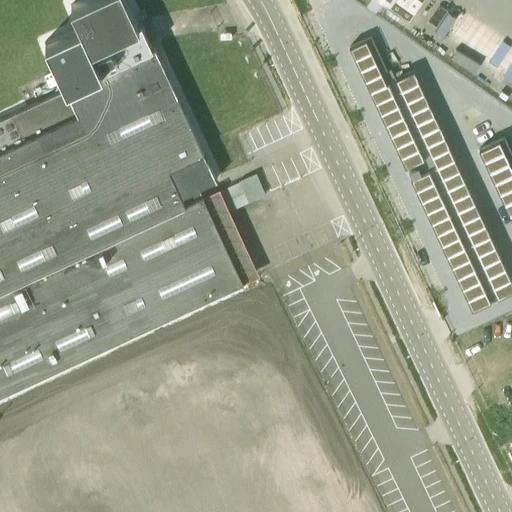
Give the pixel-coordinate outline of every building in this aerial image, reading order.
[(152,49),(141,24),(139,25),(127,0),(82,0),(71,6),(80,26),(44,43),(66,89),(0,119),(0,396),(243,284),(202,195),(185,203),(181,196),(216,179),(154,48),(152,49)] [(370,0),(366,7),(376,13),(382,4),(376,0),(370,0)] [(393,0),(388,8),(409,22),(424,0),(393,0)] [(381,43),(359,53),(386,107),(485,312),(511,299),(511,258),(424,76),(402,86),(381,43)] [(511,141),(489,152),(511,198),(511,141)] [(266,195),(256,175),(219,192),(229,212),(266,195)]
